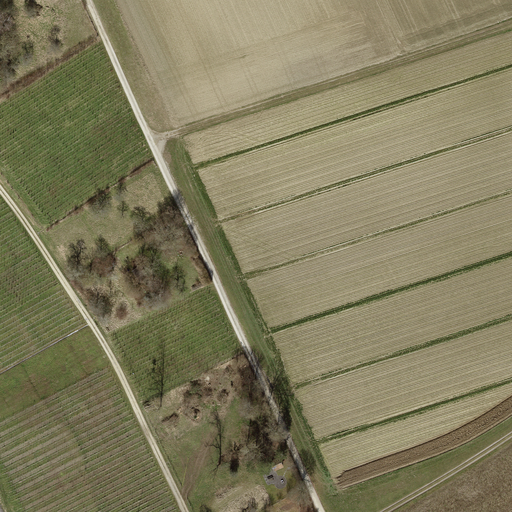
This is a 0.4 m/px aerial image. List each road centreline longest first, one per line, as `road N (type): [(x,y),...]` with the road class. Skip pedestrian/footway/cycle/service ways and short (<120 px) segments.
road 1 (track): [(319,511),(88,0)]
road 2 (track): [(511,25),(152,139)]
road 3 (track): [(0,186),(101,336),(187,511)]
road 4 (track): [(386,511),(511,437)]
